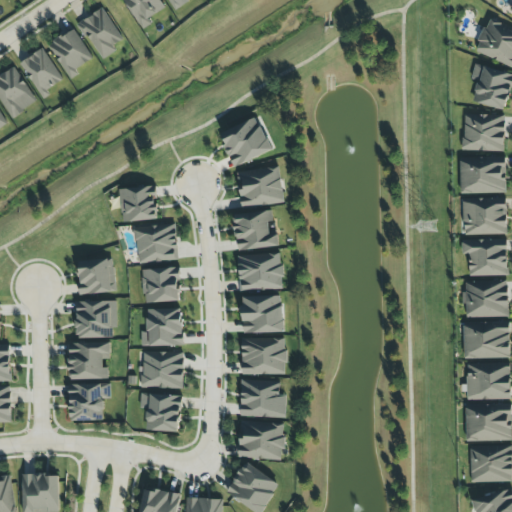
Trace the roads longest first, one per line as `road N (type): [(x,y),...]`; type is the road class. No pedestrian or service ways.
road 1 (residential): [(200,459),(214,363),(197,185)]
road 2 (residential): [(0,447),(38,442),(200,459)]
road 3 (residential): [(38,442),(37,289)]
